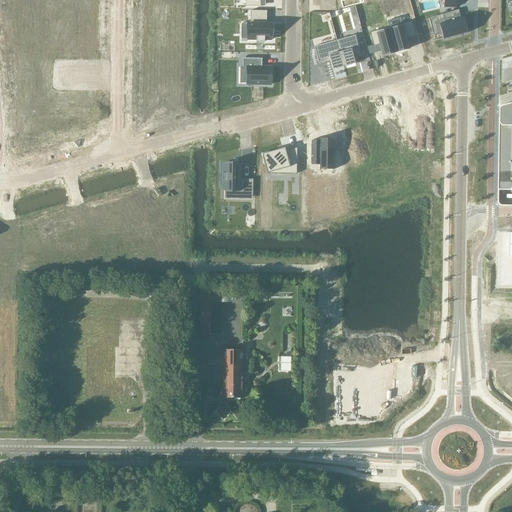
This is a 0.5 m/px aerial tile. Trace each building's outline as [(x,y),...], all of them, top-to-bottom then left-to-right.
[(77,0),(77,8),(100,8),(99,0),(77,0)] [(144,19),(173,20),(173,2),(158,2),(158,8),(146,7),(146,19),(144,19)] [(77,8),(77,19),(100,19),(100,8),(77,8)] [(247,24),(247,40),(256,40),(256,41),(264,42),(264,40),(271,40),(271,24),(262,24),(262,20),(264,20),(264,11),(250,11),(250,24),(247,24)] [(444,22),(438,24),(443,40),(467,33),(463,17),(460,18),(459,13),(454,15),(453,11),(442,14),(443,18),(444,22)] [(2,20),(2,32),(30,33),(30,21),(28,21),(28,15),(15,14),(15,20),(2,20)] [(387,21),(389,27),(395,52),(408,49),(405,38),(416,35),(412,21),(401,24),(399,18),(388,21),(387,21)] [(77,19),(77,30),(99,30),(100,19),(77,19)] [(144,19),(144,32),(158,32),(158,40),(173,40),(173,20),(144,19)] [(389,27),(369,32),(373,46),(380,44),(383,56),(395,52),(389,27)] [(77,30),(77,41),(100,41),(100,40),(99,40),(99,30),(77,30)] [(2,32),(2,33),(3,33),(3,44),(15,45),(15,50),(28,51),(28,45),(30,45),(30,33),(2,32)] [(355,35),(336,40),(343,67),(355,64),(352,55),(360,52),(355,35)] [(336,40),(314,46),(318,64),(330,61),(332,70),(343,67),(336,40)] [(77,41),(77,58),(89,58),(89,52),(100,52),(100,41),(77,41)] [(144,67),(173,68),(173,67),(168,67),(168,56),(170,56),(170,50),(170,44),(158,44),(158,50),(158,56),(145,55),(145,67),(144,67)] [(213,52),(213,60),(231,61),(231,53),(213,52)] [(242,58),(242,67),(246,67),(246,84),(270,85),(270,67),(261,67),(261,58),(242,58)] [(144,67),(144,80),(157,80),(157,86),(170,86),(170,80),(172,80),(173,68),(144,67)] [(7,78),(7,90),(36,90),(36,70),(21,70),(21,78),(7,78)] [(7,90),(7,91),(8,91),(8,102),(20,102),(20,108),(33,108),(33,103),(36,103),(36,90),(7,90)] [(143,106),(143,113),(143,114),(143,118),(169,119),(169,118),(177,118),(177,94),(153,94),(153,101),(143,101),(143,106)] [(498,110),(497,190),(498,190),(500,190),(511,190),(511,102),(502,105),(501,105),(501,106),(500,106),(499,106),(499,107),(499,108),(498,108),(498,109),(498,110)] [(80,113),(79,138),(86,138),(91,138),(92,138),(93,121),(102,121),(102,107),(87,107),(86,113),(80,113)] [(73,138),(79,138),(80,113),(57,113),(57,128),(66,128),(66,138),(67,138),(73,138)] [(391,141),(391,150),(399,150),(399,143),(413,143),(413,132),(414,132),(414,131),(413,131),(413,118),(394,118),(394,142),(391,141)] [(352,137),(352,176),(384,177),(385,152),(373,152),(373,137),(352,137)] [(311,140),(310,165),(311,165),(311,163),(319,163),(319,170),(320,170),(320,167),(332,167),(332,170),(333,170),(333,139),(333,140),(320,140),(320,139),(319,139),(319,142),(311,142),(311,140)] [(261,154),(261,165),(264,165),(266,173),(281,174),(281,169),(289,167),(290,174),(296,174),(296,148),(285,151),(284,148),(261,154)] [(238,195),(252,195),(252,179),(239,179),(239,165),(232,164),(231,164),(223,164),(223,173),(221,173),(221,181),(223,181),(223,190),(238,191),(238,195)] [(164,213),(157,215),(162,233),(176,229),(173,217),(184,214),(183,210),(184,210),(184,209),(182,210),(182,207),(183,207),(183,206),(182,207),(179,196),(180,195),(178,195),(178,193),(179,192),(178,192),(176,188),(159,193),(162,203),(160,204),(162,204),(163,208),(161,208),(163,208),(164,213)] [(138,195),(120,200),(127,226),(138,223),(140,230),(153,226),(147,204),(147,207),(143,208),(142,206),(141,206),(138,195)] [(200,284),(199,334),(219,334),(219,285),(200,284)] [(68,334),(67,379),(88,379),(88,374),(92,374),(92,396),(112,396),(113,369),(114,362),(113,362),(113,316),(93,315),(92,339),(88,339),(88,334),(68,334)] [(241,398),(242,350),(220,350),(220,371),(221,371),(221,376),(221,397),(241,398)] [(189,380),(189,369),(177,368),(177,379),(189,380)]
